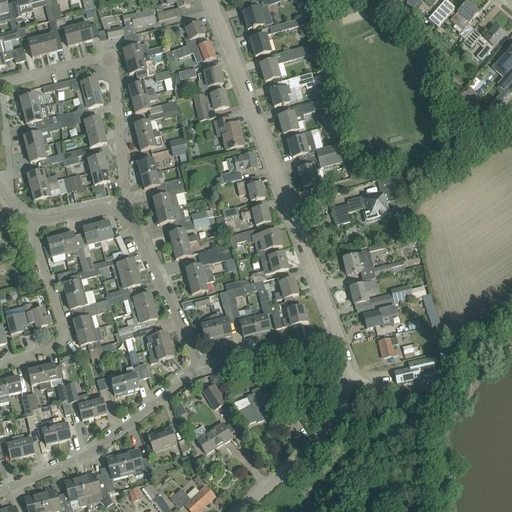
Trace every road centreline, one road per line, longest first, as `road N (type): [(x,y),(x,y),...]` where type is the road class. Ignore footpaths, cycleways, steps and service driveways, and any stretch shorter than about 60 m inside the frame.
road 1 (residential): [(338,336),(211,0)]
road 2 (residential): [(127,215),(103,62),(0,85)]
road 3 (residential): [(0,491),(103,444),(198,368)]
road 4 (residential): [(0,364),(62,340),(32,222)]
road 5 (residential): [(237,511),(330,430),(347,379)]
road 6 (residential): [(198,368),(127,215)]
road 7 (residential): [(347,379),(367,383),(408,424),(420,511)]
road 8 (residential): [(198,368),(338,336)]
